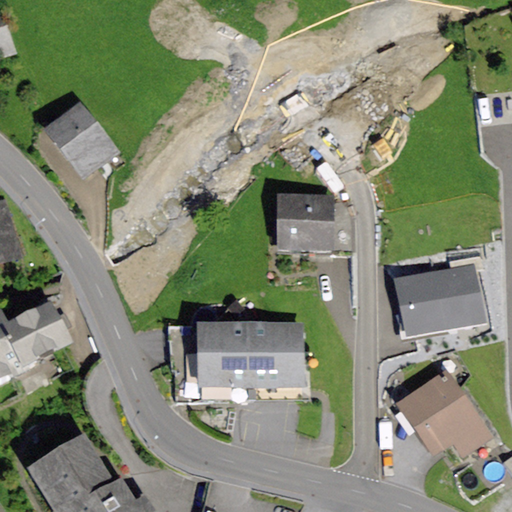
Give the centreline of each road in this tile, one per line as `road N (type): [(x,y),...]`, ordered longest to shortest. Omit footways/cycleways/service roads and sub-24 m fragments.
road 1 (tertiary): [(0,157),(41,196),(76,251),(148,409),(172,435),(217,458),(364,494)]
road 2 (residential): [(364,494),(365,210),(328,136)]
